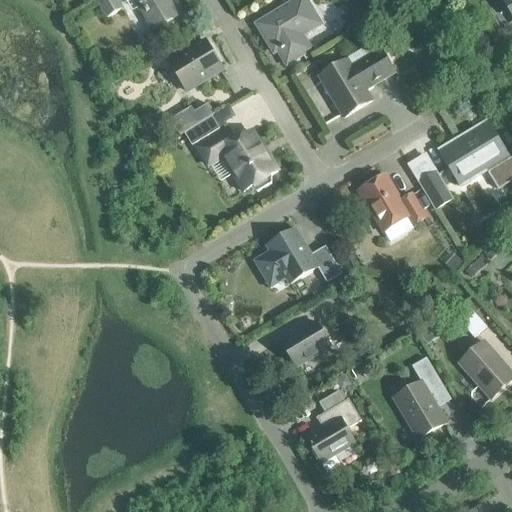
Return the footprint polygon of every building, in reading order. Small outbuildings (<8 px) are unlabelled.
[(168,0),(98,0),(96,1),(107,20),(124,10),(120,3),(125,0),(133,0),(153,33),(179,17),(168,0)] [(287,65),(307,53),(299,38),(319,26),(303,0),(301,0),(258,27),(274,53),(278,51),(287,65)] [(511,0),(501,0),(511,17),(511,0)] [(170,65),(186,93),(223,71),(206,43),(170,65)] [(369,92),(397,74),(382,49),(354,66),(349,59),(318,78),(344,121),(375,102),(369,92)] [(209,105),(195,114),(201,124),(215,115),(209,105)] [(212,119),(185,135),(192,147),(219,131),(212,119)] [(441,153),(461,186),(506,159),(485,124),(474,131),(476,133),(441,153)] [(250,134),(236,143),(229,132),(199,150),(209,167),(223,159),(244,194),(250,191),(257,195),(272,186),(272,178),(278,174),(268,157),(264,159),(250,134)] [(420,185),(436,211),(451,201),(436,175),(420,185)] [(411,197),(401,203),(385,178),(361,192),(369,206),(368,207),(384,234),(413,217),(417,224),(425,220),(411,197)] [(325,249),(312,257),(296,231),(267,249),(270,254),(254,263),(267,284),(282,275),(289,287),(318,269),(327,285),(342,276),(325,249)] [(336,293),(343,305),(358,296),(351,285),(336,293)] [(454,318),(474,340),(487,329),(467,307),(454,318)] [(282,345),(296,369),(331,348),(316,324),(282,345)] [(460,366),(491,401),(511,382),(511,375),(484,344),(460,366)] [(394,401),(418,442),(446,425),(427,393),(441,385),(426,360),(412,369),(422,385),(394,401)] [(348,401),(344,404),(338,394),(319,405),(331,425),(306,440),(325,472),(339,464),(335,458),(356,446),(347,431),(361,423),(348,401)]
